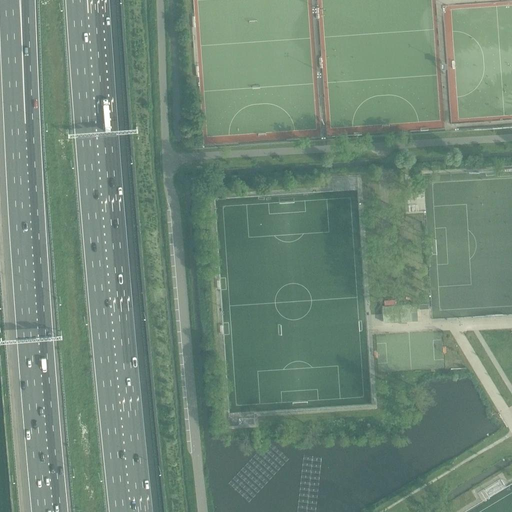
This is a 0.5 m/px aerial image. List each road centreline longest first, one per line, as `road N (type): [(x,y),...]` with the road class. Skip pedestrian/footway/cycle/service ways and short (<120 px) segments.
road 1 (motorway): [(123,511),(79,0)]
road 2 (motorway): [(28,27),(60,511)]
road 3 (unclassified): [(203,511),(165,158)]
road 4 (unclassified): [(511,138),(165,158)]
road 5 (unclassified): [(165,158),(159,0)]
